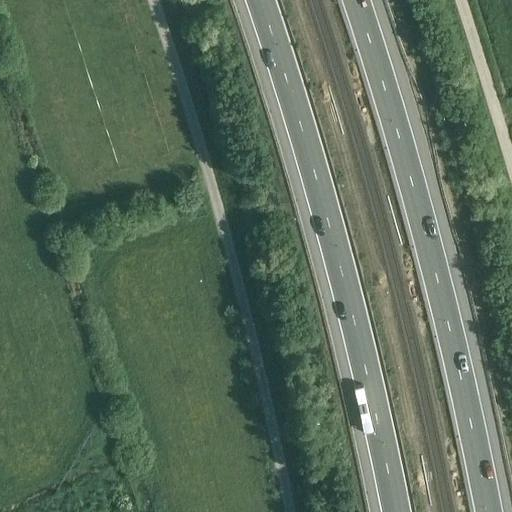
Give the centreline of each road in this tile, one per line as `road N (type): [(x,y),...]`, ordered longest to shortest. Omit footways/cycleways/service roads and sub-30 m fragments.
road 1 (motorway): [(259,0),(352,314),(395,511)]
road 2 (unclassified): [(154,0),(256,352),(290,511)]
road 3 (motorway): [(488,511),(440,293),(355,0)]
road 4 (unclassified): [(511,159),(457,0)]
